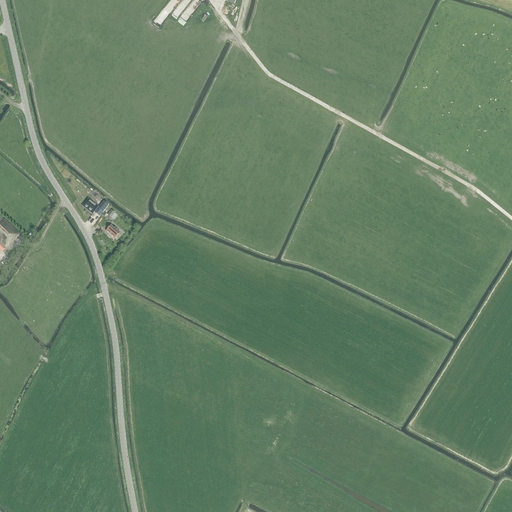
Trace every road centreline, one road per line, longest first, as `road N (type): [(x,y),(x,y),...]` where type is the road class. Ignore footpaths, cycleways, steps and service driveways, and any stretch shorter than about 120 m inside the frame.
road 1 (tertiary): [(134,511),(101,276),(87,236),(41,162),(1,0)]
road 2 (track): [(213,0),(273,77),(476,189),(511,219)]
